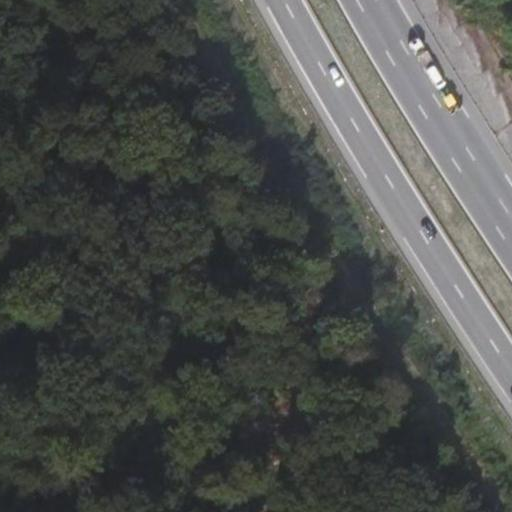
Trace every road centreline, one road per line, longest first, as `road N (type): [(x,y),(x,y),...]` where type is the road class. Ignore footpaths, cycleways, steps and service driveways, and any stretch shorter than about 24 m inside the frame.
road 1 (track): [(502,511),(324,246),(203,0)]
road 2 (trunk): [(278,0),(511,383)]
road 3 (track): [(251,511),(275,414),(260,354),(310,287),(324,246)]
road 4 (trunk): [(511,233),(367,0)]
